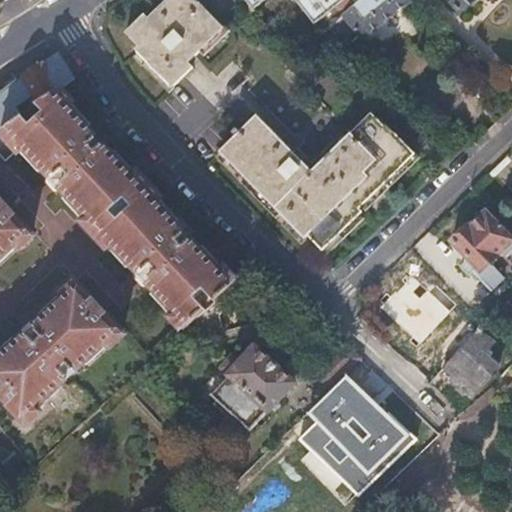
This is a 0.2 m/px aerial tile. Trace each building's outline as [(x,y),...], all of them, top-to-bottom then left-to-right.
[(194,0),(169,0),(148,19),(145,16),(126,35),(139,49),(135,54),(170,90),(192,70),(190,67),(224,29),(194,0)] [(246,0),(257,11),(269,0),(246,0)] [(347,0),(303,0),(320,21),(344,2),(347,0)] [(355,0),(347,0),(344,2),(352,12),(360,5),(355,0)] [(352,12),(368,33),(370,31),(410,0),(366,0),(360,5),(352,12)] [(454,0),(465,10),(475,0),(454,0)] [(342,43),(347,48),(368,33),(352,12),(339,22),(349,35),(342,43)] [(328,31),(342,43),(349,35),(339,22),(328,31)] [(59,91),(75,79),(58,54),(32,69),(23,74),(0,91),(0,133),(0,134),(59,91)] [(184,333),(236,284),(224,270),(219,275),(154,203),(158,198),(137,176),(133,181),(67,108),(72,105),(59,91),(0,134),(17,152),(23,147),(89,218),(84,224),(106,249),(112,244),(178,314),(172,320),(184,333)] [(303,243),(309,238),(321,252),(361,212),(358,208),(412,155),(411,153),(427,136),(415,124),(398,141),(370,113),(309,171),(255,117),(216,156),(303,243)] [(9,221),(0,211),(0,202),(1,203),(0,201),(0,257),(14,244),(18,248),(31,236),(13,217),(9,221)] [(451,241),(468,260),(476,269),(472,274),(488,292),(500,278),(489,265),(497,254),(502,257),(510,251),(511,252),(511,241),(486,214),(471,229),(466,226),(451,241)] [(476,269),(468,260),(460,270),(467,278),(472,274),(476,269)] [(102,320),(89,306),(93,303),(75,283),(61,295),(63,300),(0,359),(0,388),(14,404),(10,409),(26,427),(39,414),(35,409),(105,344),(110,348),(123,335),(106,317),(102,320)] [(496,343),(481,330),(444,371),(455,381),(453,384),(471,401),(499,371),(484,357),(496,343)] [(331,387),(358,359),(345,346),(317,374),(331,387)] [(239,365),(228,378),(211,397),(251,433),(293,384),(254,349),(245,360),(236,353),(231,359),(239,365)] [(221,370),(228,378),(239,365),(231,359),(221,370)] [(416,441),(349,374),(309,413),(319,423),(301,440),(359,498),(416,441)] [(0,447),(5,453),(13,445),(0,430),(0,447)] [(0,457),(0,470),(16,489),(35,472),(35,470),(13,445),(5,453),(0,457)]
